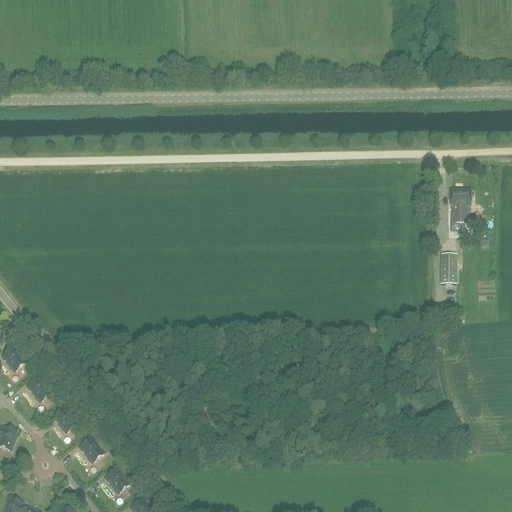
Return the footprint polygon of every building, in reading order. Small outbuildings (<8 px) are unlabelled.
[(470,208),(471,192),(451,192),(450,208),(451,208),(451,225),(469,226),(469,208),(470,208)] [(456,286),(456,256),(440,255),(440,285),(456,286)] [(437,322),(449,322),(449,312),(437,312),(437,322)] [(7,364),(15,373),(26,364),(19,355),(19,354),(16,350),(17,349),(13,344),(10,347),(12,349),(2,358),(5,361),(6,361),(8,364),(7,364)] [(41,404),(52,394),(44,385),(45,385),(42,381),(43,380),(39,375),(35,377),(38,380),(28,388),(31,392),(31,391),(34,394),(33,395),(41,404)] [(45,408),(52,402),(49,398),(42,404),(45,408)] [(69,411),(64,405),(61,408),(63,410),(53,419),(57,423),(57,422),(60,425),(59,425),(66,434),(78,425),(70,416),(71,415),(68,412),(69,411)] [(0,447),(11,452),(15,441),(16,442),(17,437),(19,438),(21,431),(18,430),(16,433),(4,428),(4,430),(0,428),(0,447)] [(95,441),(91,435),(88,438),(90,441),(80,449),(83,453),(84,452),(86,455),(85,455),(93,464),(104,455),(96,446),(97,445),(94,442),(95,441)] [(121,471),(116,466),(113,469),(115,471),(106,480),(109,483),(112,485),(111,486),(118,495),(130,485),(122,476),(123,476),(120,472),(121,471)] [(37,511),(36,511),(35,511),(33,511),(33,510),(23,507),(23,505),(11,500),(12,497),(8,496),(6,502),(8,503),(6,507),(7,508),(5,511),(37,511)] [(147,502),(142,496),(139,499),(141,502),(131,510),(132,511),(151,511),(148,507),(149,507),(145,503),(147,502)]
